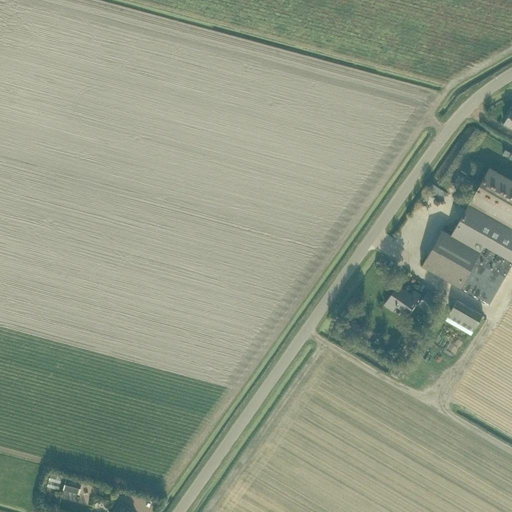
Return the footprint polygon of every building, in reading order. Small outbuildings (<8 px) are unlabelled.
[(511,108),(511,109),(503,124),(511,128),(511,108)] [(501,143),(499,147),(508,151),(510,146),(501,143)] [(489,304),(511,263),(511,180),(489,167),(451,235),(442,230),(421,267),(460,289),(460,288),(489,304)] [(407,315),(421,295),(413,290),(411,294),(397,284),(383,306),(392,312),(396,307),(407,315)] [(426,313),(437,298),(427,291),(416,306),(426,313)] [(470,335),(475,328),(483,314),(457,300),(449,313),(445,320),(470,335)] [(79,495),(82,482),(66,478),(63,490),(79,495)] [(134,511),(121,502),(113,511),(134,511)]
